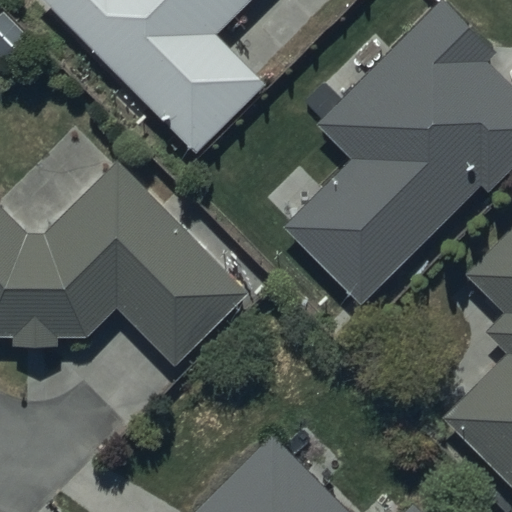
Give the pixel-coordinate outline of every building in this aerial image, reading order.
[(55,0),(128,70),(109,90),(137,117),(154,99),(197,140),(265,70),(217,25),(240,0),(55,0)] [(498,39),(455,0),(425,0),(317,111),(352,147),(285,213),(362,292),(483,173),(490,180),(511,156),(511,73),(487,50),(498,39)] [(247,281),(116,148),(43,223),(26,221),(0,194),(0,326),(13,327),(14,334),(59,333),(58,325),(88,325),(116,297),(173,354),(247,281)] [(511,215),(465,262),(505,302),(486,321),(508,343),(444,407),(511,475),(511,215)] [(394,511),(361,511),(271,422),(187,506),(192,511),(432,511),(413,493),(394,511)]
